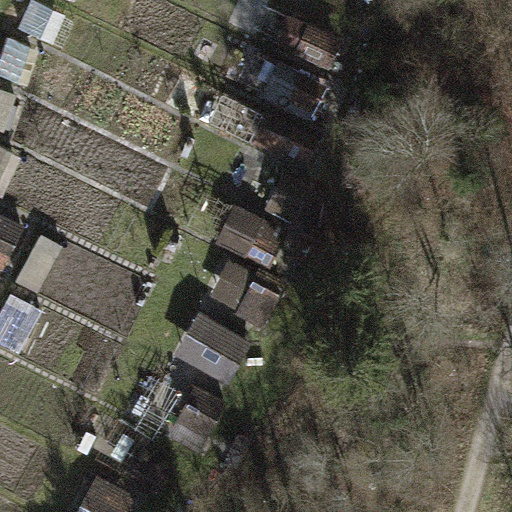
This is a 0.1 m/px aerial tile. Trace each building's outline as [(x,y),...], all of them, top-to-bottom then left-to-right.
[(318,0),(316,5),(340,16),(347,0),(318,0)] [(267,32),(335,67),(350,39),(282,3),(267,32)] [(99,33),(77,22),(62,52),(85,63),(99,33)] [(283,67),(264,99),(305,123),(324,91),(283,67)] [(0,128),(13,93),(0,88),(0,128)] [(241,208),(224,239),(276,267),(293,236),(241,208)] [(0,231),(0,274),(6,277),(30,225),(8,215),(0,231)] [(66,244),(41,233),(25,274),(50,284),(66,244)] [(283,290),(261,278),(243,312),(266,324),(283,290)] [(257,342),(197,313),(176,356),(236,385),(257,342)] [(68,325),(47,315),(38,332),(59,343),(68,325)] [(234,394),(206,380),(186,421),(214,434),(234,394)] [(172,467),(149,454),(138,473),(161,486),(172,467)] [(137,511),(145,494),(107,476),(89,511),(137,511)]
